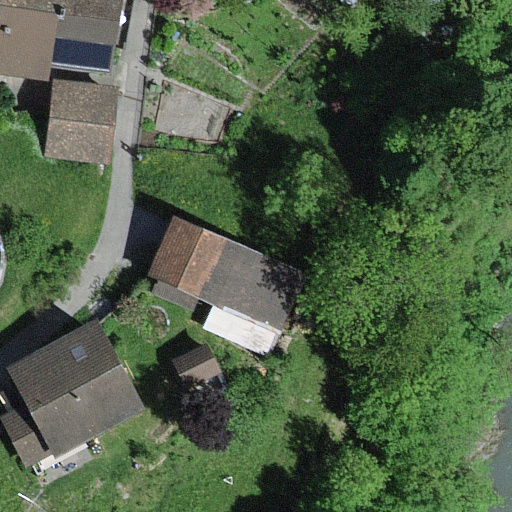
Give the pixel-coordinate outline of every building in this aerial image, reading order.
[(0,0),(0,73),(34,79),(37,62),(99,71),(109,0),(0,0)] [(434,0),(413,0),(416,9),(436,4),(434,0)] [(111,85),(47,80),(41,157),(105,162),(111,85)] [(303,275),(167,218),(143,275),(279,332),(303,275)] [(20,406),(0,415),(0,421),(22,468),(136,409),(87,319),(2,372),(20,406)] [(199,343),(168,358),(182,387),(213,372),(199,343)]
